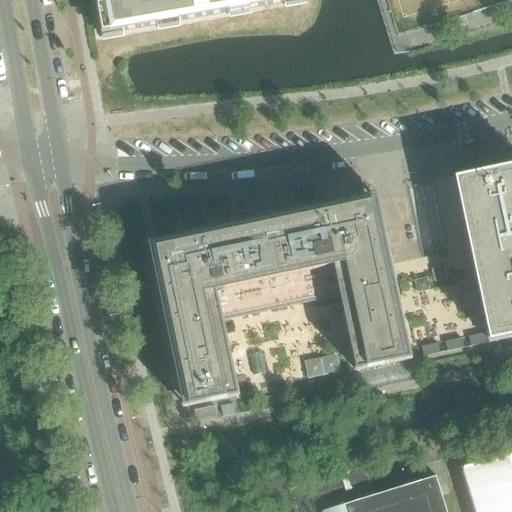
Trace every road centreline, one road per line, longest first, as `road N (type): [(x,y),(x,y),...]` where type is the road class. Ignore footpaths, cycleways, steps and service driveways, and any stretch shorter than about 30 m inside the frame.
road 1 (residential): [(511,117),(320,154),(60,161)]
road 2 (tertiary): [(34,159),(112,511)]
road 3 (tertiary): [(131,511),(73,264),(60,161)]
road 4 (tertiary): [(60,161),(32,0)]
road 5 (tertiary): [(5,0),(34,159)]
